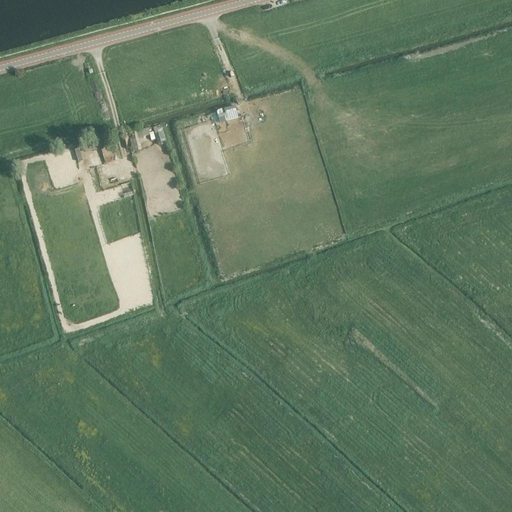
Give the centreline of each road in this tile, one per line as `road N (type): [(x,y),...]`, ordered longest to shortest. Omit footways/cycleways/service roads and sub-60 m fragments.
road 1 (tertiary): [(0,68),(251,0)]
road 2 (track): [(315,85),(298,62),(207,19)]
